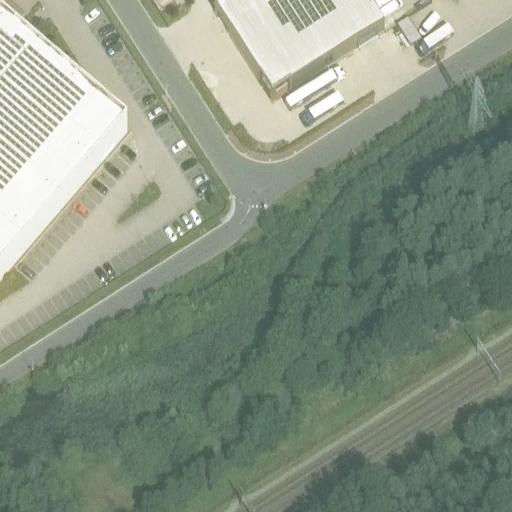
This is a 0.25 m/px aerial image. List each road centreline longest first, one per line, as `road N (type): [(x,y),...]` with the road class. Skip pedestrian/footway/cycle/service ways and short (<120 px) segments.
road 1 (unclassified): [(253,183),(234,231),(0,379)]
road 2 (unclassified): [(511,34),(290,172),(253,183)]
road 3 (unclassified): [(253,183),(226,168),(121,0)]
